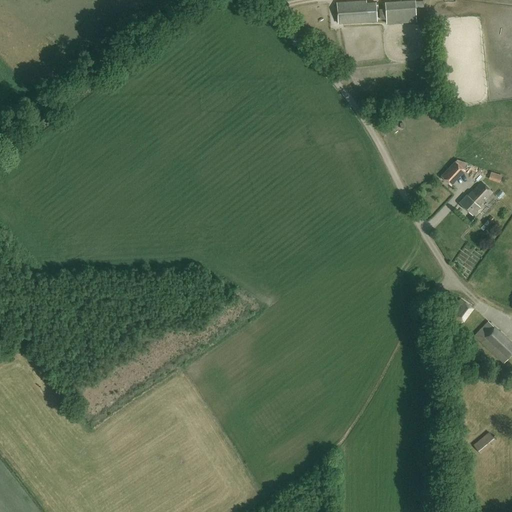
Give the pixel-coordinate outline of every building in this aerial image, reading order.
[(385,3),(385,8),(386,23),(416,21),(415,7),(423,7),(422,1),(415,1),(415,0),(385,3)] [(376,20),(376,19),(375,2),(366,3),(366,1),(336,3),(338,23),(376,20)] [(449,184),(462,169),(454,162),(441,177),(449,184)] [(467,194),(459,202),(472,215),(480,207),(479,206),(491,192),(481,182),(468,195),(467,194)] [(460,299),(447,319),(459,327),(472,307),(460,299)] [(511,353),(511,342),(488,321),(474,336),(504,362),(511,353)] [(480,454),(485,450),(496,440),(488,432),(473,445),(480,454)]
